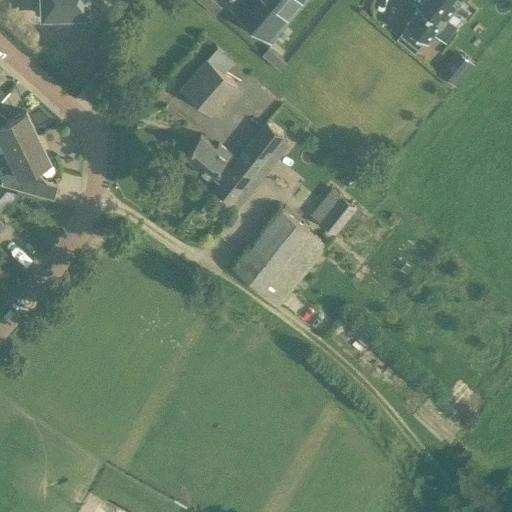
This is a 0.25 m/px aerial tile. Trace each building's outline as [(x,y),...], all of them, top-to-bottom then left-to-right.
[(85,0),(39,0),(40,14),(86,13),(85,0)] [(271,43),(307,0),(244,0),(235,12),(247,22),(249,20),(260,30),(259,32),(271,43)] [(414,0),(420,5),(405,23),(426,39),(457,0),(414,0)] [(473,62),(456,47),(437,69),(455,84),(473,62)] [(180,86),(211,113),(237,82),(206,56),(180,86)] [(0,112),(0,141),(4,150),(36,135),(25,111),(8,119),(0,112)] [(273,155),(287,138),(267,121),(237,158),(219,143),(216,146),(201,133),(185,153),(217,180),(213,185),(230,199),(269,152),(273,155)] [(36,135),(4,150),(9,161),(0,165),(0,178),(0,179),(0,182),(32,192),(36,178),(31,167),(48,159),(36,135)] [(336,232),(353,201),(324,186),(308,217),(336,232)] [(280,303),(328,243),(301,222),(281,207),(233,266),(280,303)]
